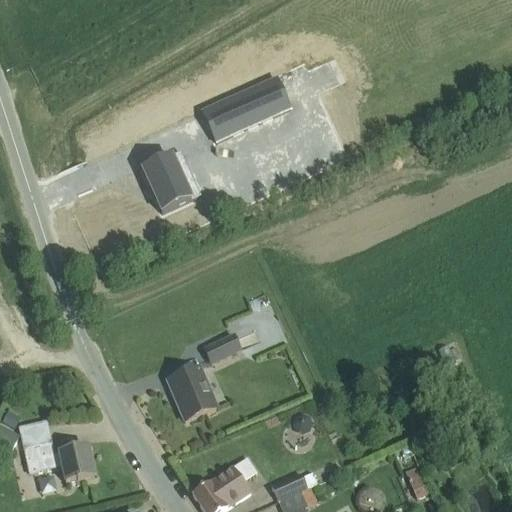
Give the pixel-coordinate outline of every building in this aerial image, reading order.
[(277,83),(203,117),(217,148),(291,114),(277,83)] [(180,157),(141,174),(161,218),(199,201),(192,183),(183,188),(176,173),(185,169),(180,157)] [(204,351),(211,367),(241,355),(234,338),(204,351)] [(185,425),(194,421),(217,411),(199,371),(168,384),(185,425)] [(8,413),(2,423),(14,430),(20,420),(8,413)] [(292,426),(295,433),(302,437),(310,434),(313,427),(310,420),(303,416),(295,419),(292,426)] [(0,447),(10,453),(18,438),(0,428),(0,447)] [(62,469),(66,486),(95,479),(88,450),(55,457),(52,443),(26,449),(31,476),(62,469)] [(409,450),(400,453),(403,462),(413,459),(409,450)] [(202,511),(227,511),(251,496),(244,485),(257,475),(247,461),(234,470),(193,497),(202,511)] [(429,497),(420,478),(417,470),(405,475),(408,483),(417,502),(429,497)] [(273,490),(279,505),(308,492),(301,477),(273,490)] [(302,511),(306,511),(300,498),(280,507),(282,511),(302,511)]
